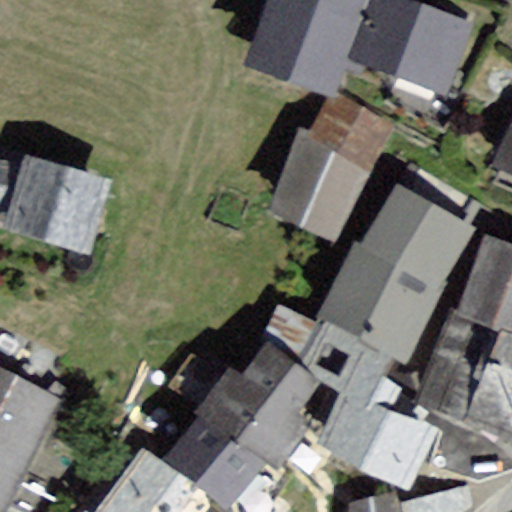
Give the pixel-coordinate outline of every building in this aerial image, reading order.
[(326,7),(312,0),(240,0),(207,68),(281,103),(326,7)] [(443,35),(360,0),(351,0),(323,64),(413,103),(443,35)] [(511,96),(465,171),(511,200),(511,96)] [(373,132),(324,98),(243,218),(293,251),(373,132)] [(71,187),(0,168),(0,247),(51,261),(71,187)] [(440,236),(368,198),(298,330),(370,368),(440,236)] [(511,267),(462,247),(432,321),(511,354),(511,267)] [(511,391),(511,365),(429,332),(396,413),(488,450),(511,391)] [(171,425),(134,462),(182,511),(183,511),(230,465),(239,472),(274,433),(263,425),(287,390),(242,353),(211,385),(203,377),(164,418),(171,425)] [(0,464),(28,410),(0,395),(0,464)] [(394,444),(309,404),(285,454),(370,494),(394,444)] [(105,484),(82,511),(169,511),(148,495),(136,508),(105,484)] [(407,511),(452,511),(449,494),(406,504),(407,511)]
